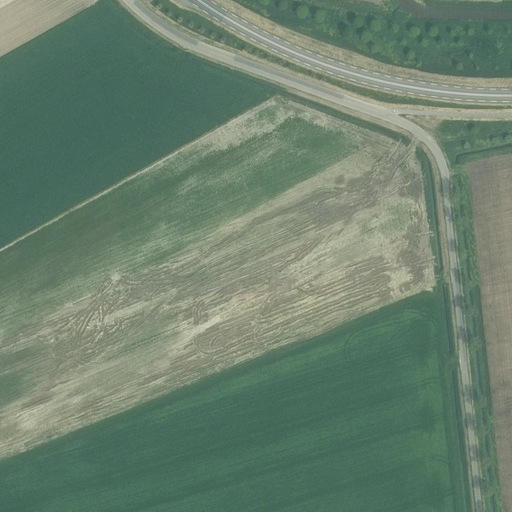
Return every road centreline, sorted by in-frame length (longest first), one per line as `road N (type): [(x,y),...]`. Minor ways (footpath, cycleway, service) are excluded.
road 1 (unclassified): [(478,511),(436,151),(394,118),(188,45),(126,0)]
road 2 (primary): [(511,96),(349,73),(276,45),(197,0)]
